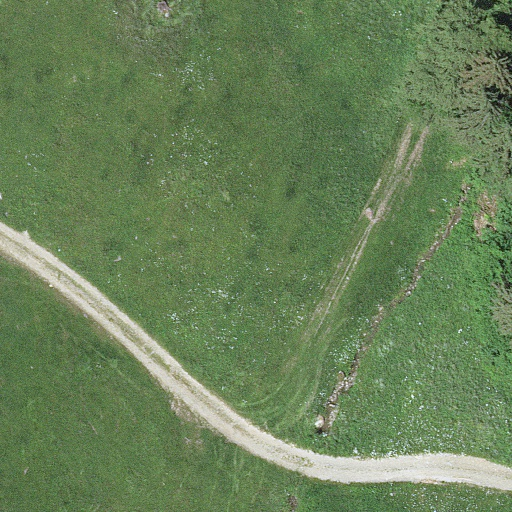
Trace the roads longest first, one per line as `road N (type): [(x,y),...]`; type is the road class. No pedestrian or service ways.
road 1 (track): [(511,481),(441,467),(334,469),(259,445),(77,282),(0,231)]
road 2 (track): [(259,445),(423,91),(451,0)]
